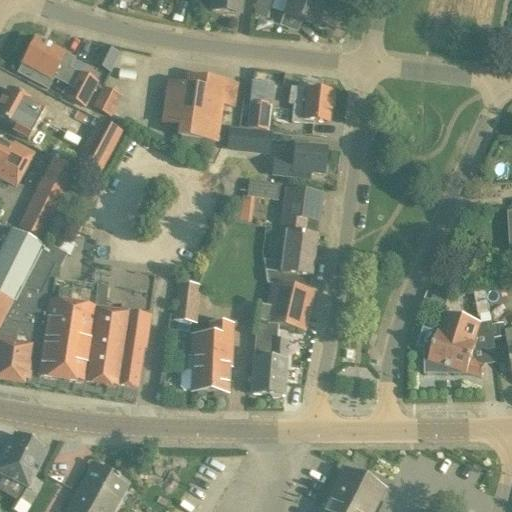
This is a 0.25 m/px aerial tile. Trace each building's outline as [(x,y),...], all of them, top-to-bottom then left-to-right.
[(211,0),(210,14),(239,18),(241,0),(211,0)] [(256,0),(254,17),(265,21),(272,0),(256,0)] [(317,28),(326,3),(316,0),(283,0),(282,3),(286,4),(282,15),(317,28)] [(67,86),(74,73),(60,66),(65,56),(35,40),(21,67),(51,83),(53,78),(67,86)] [(270,88),(270,72),(255,72),(255,88),(270,88)] [(86,111),(93,97),(99,86),(76,73),(62,99),(86,111)] [(234,109),(237,86),(186,78),(185,88),(167,86),(161,126),(179,128),(177,138),(179,139),(177,154),(212,159),(214,144),(217,144),(222,107),(234,109)] [(111,119),(121,98),(102,88),(91,109),(111,119)] [(294,106),(292,124),(304,126),(304,123),(329,126),(332,94),(305,91),(305,92),(291,90),(291,93),(289,106),(294,106)] [(32,104),(19,97),(8,91),(0,104),(0,121),(11,128),(9,132),(28,142),(45,111),(32,104)] [(271,107),(268,107),(248,105),(245,131),(268,133),(271,107)] [(99,179),(123,134),(98,120),(73,166),(99,179)] [(324,179),(326,150),(295,147),(296,137),(236,131),(234,153),(273,157),(271,178),(309,182),(310,177),(324,179)] [(0,180),(10,186),(26,157),(0,143),(0,180)] [(42,242),(76,173),(52,161),(18,230),(42,242)] [(277,203),(279,187),(249,183),(246,199),(277,203)] [(285,236),(280,274),(265,272),(266,284),(271,285),(271,284),(285,287),(287,276),(311,280),(316,239),(315,239),(317,225),(319,225),(322,196),(285,191),(279,235),(285,236)] [(0,340),(8,325),(44,248),(14,232),(0,259),(0,340)] [(8,325),(0,340),(0,377),(28,382),(29,375),(37,376),(37,378),(85,385),(85,384),(118,389),(118,388),(137,391),(143,350),(145,350),(149,317),(104,310),(107,289),(97,288),(97,289),(58,283),(60,270),(66,257),(68,258),(75,246),(53,235),(47,247),(45,246),(44,248),(8,325)] [(136,299),(127,299),(126,311),(151,312),(152,277),(137,276),(136,299)] [(196,325),(201,287),(177,284),(172,322),(196,325)] [(315,293),(285,287),(271,284),(271,285),(265,308),(260,307),(255,324),(304,335),(315,293)] [(445,376),(447,371),(454,374),(454,376),(465,376),(467,376),(467,375),(481,380),(485,368),(482,367),(497,364),(492,323),(481,326),(447,314),(440,334),(438,333),(433,349),(424,349),(425,376),(445,376)] [(231,369),(233,327),(208,326),(208,338),(191,337),(190,364),(192,364),(191,372),(183,371),(180,375),(179,388),(183,391),(190,392),(190,394),(228,396),(229,369),(231,369)] [(286,362),(287,343),(272,342),(271,361),(252,360),(249,396),(269,397),(271,400),(278,400),(280,398),(284,398),(287,362),(286,362)] [(29,493),(35,480),(49,454),(18,438),(13,435),(12,437),(0,460),(0,477),(23,490),(29,493)] [(127,489),(129,486),(92,466),(65,511),(114,511),(115,511),(111,509),(124,487),(127,489)] [(374,511),(385,491),(343,470),(322,511),(374,511)] [(493,511),(494,492),(478,492),(479,476),(470,476),(469,511),(493,511)] [(39,483),(35,480),(29,493),(23,490),(15,502),(10,511),(12,511),(27,511),(43,485),(39,483)]
